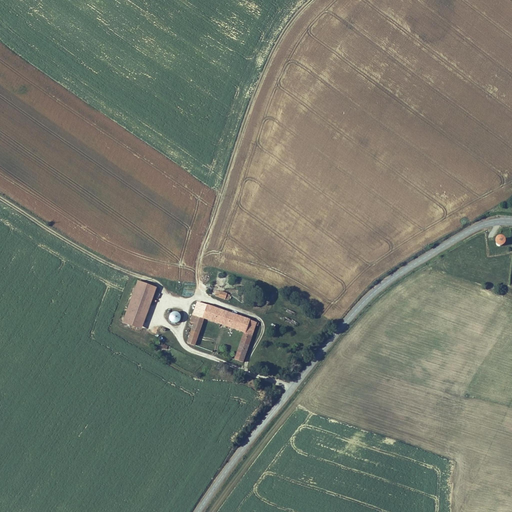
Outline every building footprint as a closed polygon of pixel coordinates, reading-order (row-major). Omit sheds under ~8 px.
[(499,238),(498,238),(496,239),(495,240),(495,241),(494,242),(494,244),(495,245),(496,246),(497,247),(499,247),(500,247),(501,246),(502,245),(503,244),(503,242),(502,241),(502,239),(500,239),(499,238)] [(142,330),(157,288),(138,281),(122,323),(142,330)] [(227,293),(220,291),(220,292),(218,297),(218,298),(225,300),(225,299),(227,294),(227,293)] [(207,306),(196,302),(189,322),(193,324),(186,343),(194,346),(204,320),(243,333),(234,360),(243,363),(256,325),(257,323),(256,322),(250,320),(207,305),(207,306)] [(172,323),(175,324),(177,323),(179,322),(181,320),(181,317),(180,315),(178,313),(176,312),(174,313),(171,314),(170,316),(170,318),(171,321),(172,323)]
